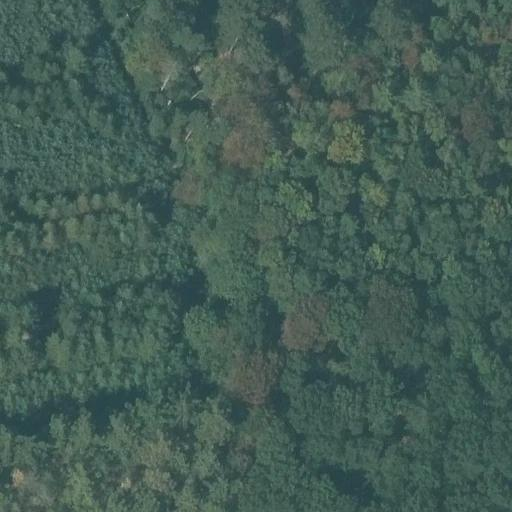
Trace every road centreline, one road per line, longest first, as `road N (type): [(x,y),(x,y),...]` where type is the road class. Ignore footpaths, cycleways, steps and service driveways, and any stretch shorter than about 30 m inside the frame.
road 1 (track): [(155,0),(243,226),(244,511)]
road 2 (track): [(240,349),(511,289)]
